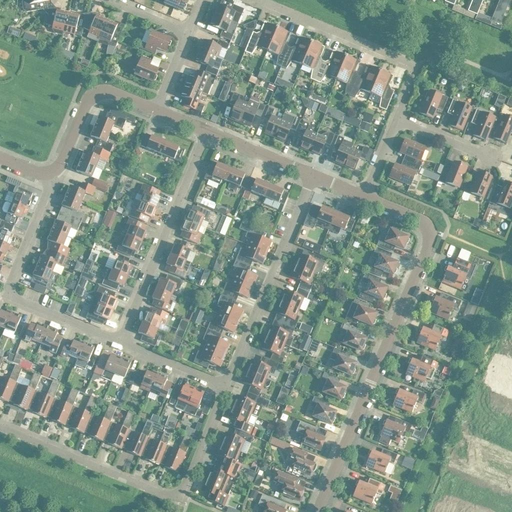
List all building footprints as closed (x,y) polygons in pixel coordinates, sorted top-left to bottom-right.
[(47,0),(23,0),(21,3),(23,10),(26,12),(42,9),(46,6),(45,2),(48,1),(47,0)] [(182,11),(186,0),(165,0),(164,3),(182,11)] [(471,0),(467,11),(476,15),(482,0),(471,0)] [(498,0),(490,21),(492,21),(499,25),(509,0),(498,0)] [(214,15),(230,22),(237,25),(243,9),(238,7),(232,5),(230,10),(218,5),(214,15)] [(63,32),(67,12),(56,10),(56,12),(51,10),(48,14),(45,25),(52,26),(51,29),(54,33),(62,35),(63,32)] [(63,32),(81,36),(83,28),(85,20),(85,19),(78,18),(79,15),(67,12),(63,32)] [(83,28),(89,31),(86,38),(97,42),(98,38),(99,38),(106,20),(95,15),(94,18),(86,15),(85,19),(85,20),(83,28)] [(230,22),(214,15),(209,26),(221,31),(219,36),(230,41),(233,35),(226,32),(230,22)] [(99,38),(98,38),(97,42),(96,43),(115,47),(123,27),(117,25),(117,24),(106,20),(99,38)] [(492,21),(490,26),(500,30),(502,25),(499,25),(492,21)] [(257,47),(267,51),(277,27),(264,22),(258,35),(252,32),(244,52),(251,55),(257,47)] [(9,27),(6,33),(18,37),(20,31),(9,27)] [(277,27),(267,51),(277,55),(275,65),(280,67),(289,47),(284,45),(290,33),(277,27)] [(165,52),(170,39),(151,32),(146,44),(141,42),(139,48),(154,54),(156,49),(165,52)] [(197,34),(193,43),(197,45),(201,36),(197,34)] [(301,65),(311,42),(298,36),(293,49),(289,47),(280,67),(285,69),(291,61),(301,65)] [(199,51),(216,57),(220,47),(226,50),(229,44),(218,40),(215,45),(203,40),(199,51)] [(324,47),(311,42),(301,65),(312,69),(310,79),(315,81),(323,62),(319,60),(324,47)] [(222,60),(216,57),(199,51),(195,61),(207,66),(205,71),(216,76),(222,60)] [(336,79),(345,56),(332,51),(327,63),(323,62),(315,81),(320,83),(325,75),(336,79)] [(134,75),(152,82),(158,70),(149,66),(151,61),(138,55),(134,65),(137,66),(134,75)] [(358,61),(345,56),(336,79),(346,84),(344,93),(349,95),(357,76),(353,74),(358,61)] [(357,76),(349,95),(354,97),(360,89),(370,94),(380,70),(367,65),(362,77),(357,76)] [(393,76),(380,70),(370,94),(380,98),(379,108),(386,111),(394,91),(387,88),(393,76)] [(214,80),(209,77),(209,76),(197,71),(194,78),(189,76),(184,86),(201,93),(207,95),(211,85),(212,85),(214,80)] [(276,78),(273,84),(282,88),(285,81),(276,78)] [(201,93),(184,86),(180,96),(186,98),(183,105),(184,105),(190,108),(194,110),(200,112),(201,113),(204,105),(197,103),(201,93)] [(277,88),(274,94),(280,97),(283,91),(277,88)] [(428,90),(419,113),(432,119),(436,109),(442,111),(447,98),(428,90)] [(229,118),(239,123),(248,102),(244,101),(243,97),(233,93),(229,104),(234,106),(229,118)] [(249,100),(248,102),(239,123),(250,127),(255,115),(260,117),(265,106),(259,103),(259,104),(249,100)] [(452,116),(448,125),(461,131),(471,107),(452,100),(447,113),(452,116)] [(310,101),(307,106),(315,110),(318,104),(310,101)] [(274,137),(281,120),(271,116),(274,110),(268,107),(263,118),(269,121),(264,133),(274,137)] [(327,107),(324,114),(330,117),(333,110),(327,107)] [(476,126),(472,135),(485,141),(495,117),(476,109),(470,123),(476,126)] [(94,126),(109,133),(112,125),(122,129),(125,120),(107,113),(104,119),(98,116),(94,126)] [(284,114),(281,120),(274,137),(284,141),(289,129),(295,131),(300,120),(284,114)] [(510,134),(511,134),(511,118),(502,115),(493,138),(506,143),(510,134)] [(309,151),(316,135),(311,133),(311,131),(310,126),(308,126),(308,124),(303,122),(298,133),(304,135),(299,147),(309,151)] [(362,122),(360,128),(368,131),(370,125),(362,122)] [(95,147),(109,153),(110,154),(113,145),(106,142),(109,133),(94,126),(90,137),(98,140),(95,147)] [(316,135),(309,151),(319,156),(324,143),(330,146),(334,135),(327,132),(320,135),(320,136),(316,135)] [(184,150),(165,142),(145,134),(140,146),(179,162),(184,150)] [(344,166),(351,149),(353,144),(343,140),(343,138),(338,136),(333,147),(338,149),(333,162),(344,166)] [(402,160),(419,167),(422,161),(420,160),(425,148),(406,140),(401,152),(405,154),(402,160)] [(80,161),(95,168),(99,159),(106,162),(109,153),(95,147),(94,147),(91,154),(84,151),(80,161)] [(361,153),(351,149),(344,166),(354,170),(359,158),(365,160),(369,149),(363,147),(361,153)] [(417,174),(419,167),(402,160),(400,167),(396,165),(391,177),(410,185),(415,173),(417,174)] [(95,168),(80,161),(75,171),(91,178),(95,168)] [(225,181),(230,169),(216,163),(216,164),(211,161),(204,179),(218,185),(221,179),(225,181)] [(435,163),(432,171),(440,174),(443,166),(435,163)] [(437,181),(445,185),(446,185),(447,183),(458,187),(466,168),(453,163),(452,168),(444,165),(437,181)] [(244,175),(230,169),(225,181),(231,183),(228,189),(237,192),(239,187),(245,189),(250,177),(244,175)] [(463,192),(470,195),(471,195),(472,193),(482,198),(490,179),(478,173),(476,178),(470,175),(463,192)] [(245,189),(250,191),(264,197),(269,185),(255,179),(255,180),(250,177),(245,189)] [(90,186),(95,188),(104,192),(107,185),(93,179),(90,186)] [(69,186),(65,196),(81,202),(85,193),(92,195),(95,188),(90,186),(82,183),(79,190),(69,186)] [(489,203),(495,205),(497,206),(497,204),(508,208),(511,198),(511,187),(504,184),(502,188),(496,185),(489,203)] [(135,200),(140,202),(155,208),(160,198),(159,198),(161,192),(143,185),(138,195),(137,194),(135,200)] [(269,185),(264,197),(278,203),(284,205),(288,193),(283,191),(269,185)] [(31,200),(29,199),(32,193),(15,186),(12,193),(15,194),(11,204),(27,210),(31,200)] [(81,202),(65,196),(61,206),(67,208),(64,216),(80,223),(83,214),(77,212),(81,202)] [(202,198),(200,204),(213,209),(216,204),(202,198)] [(2,212),(7,214),(4,220),(16,225),(18,218),(20,219),(22,214),(26,215),(28,210),(27,210),(11,204),(7,202),(4,203),(1,209),(2,212)] [(134,210),(131,217),(149,224),(155,208),(140,202),(138,207),(135,206),(134,210)] [(328,230),(330,224),(335,212),(321,207),(321,208),(312,204),(303,224),(313,228),(314,224),(328,230)] [(184,220),(206,229),(209,224),(206,222),(210,212),(195,206),(193,212),(188,210),(184,220)] [(335,212),(330,224),(328,230),(338,234),(340,229),(344,230),(350,232),(354,221),(349,218),(335,212)] [(219,232),(226,216),(220,213),(213,230),(219,232)] [(51,231),(66,237),(70,229),(76,232),(80,223),(64,216),(61,223),(55,221),(51,231)] [(105,217),(102,225),(110,228),(113,220),(105,217)] [(472,225),(478,228),(481,221),(474,218),(472,225)] [(128,230),(126,236),(141,243),(145,232),(144,232),(147,226),(128,219),(124,229),(128,230)] [(206,229),(184,220),(180,231),(184,232),(182,238),(197,244),(201,234),(204,235),(206,229)] [(0,241),(11,247),(11,246),(16,237),(10,234),(14,226),(1,221),(0,222),(0,230),(0,241)] [(247,245),(266,253),(270,242),(269,241),(272,232),(266,230),(265,232),(241,223),(238,229),(246,232),(244,237),(250,239),(247,245)] [(376,245),(390,251),(393,246),(403,250),(408,237),(389,229),(387,236),(385,236),(380,238),(376,245)] [(47,241),(49,242),(46,249),(67,258),(70,250),(62,247),(66,237),(51,231),(47,241)] [(137,253),(141,243),(126,236),(123,242),(120,240),(115,250),(130,257),(132,251),(137,253)] [(170,254),(186,261),(192,264),(197,254),(190,251),(184,248),(186,243),(181,240),(179,246),(174,244),(170,254)] [(11,246),(11,247),(0,241),(0,261),(1,262),(4,255),(5,256),(7,250),(10,252),(12,247),(11,246)] [(261,264),(266,253),(247,245),(245,251),(240,249),(235,260),(248,265),(250,259),(261,264)] [(387,258),(389,253),(375,247),(371,257),(377,260),(374,267),(370,266),(368,272),(379,277),(382,271),(392,275),(397,263),(387,258)] [(41,256),(36,266),(52,272),(55,264),(63,268),(67,258),(46,249),(43,257),(41,256)] [(313,273),(319,276),(323,264),(321,263),(323,258),(312,253),(309,259),(299,255),(294,266),(313,273)] [(186,261),(170,254),(166,265),(170,267),(168,272),(183,279),(188,268),(183,266),(186,261)] [(112,270),(127,277),(131,267),(127,265),(129,259),(124,257),(122,263),(116,260),(112,270)] [(447,267),(441,282),(460,290),(465,278),(469,280),(475,265),(457,258),(452,269),(447,267)] [(245,272),(248,265),(235,260),(232,267),(237,269),(233,280),(252,287),(256,276),(245,272)] [(32,276),(33,276),(39,278),(37,284),(46,288),(48,282),(48,281),(51,282),(53,282),(55,282),(56,280),(56,278),(55,276),(54,275),(51,274),(52,272),(36,266),(32,276)] [(313,273),(294,266),(290,277),(300,281),(297,288),(309,292),(312,286),(308,284),(313,273)] [(83,270),(80,277),(92,282),(95,275),(89,273),(83,270)] [(123,287),(127,277),(112,270),(109,276),(106,274),(101,285),(116,291),(118,285),(123,287)] [(377,284),(379,278),(365,273),(361,283),(367,285),(363,293),(360,291),(357,297),(371,303),(373,297),(382,301),(387,288),(377,284)] [(156,289),(171,295),(173,290),(175,291),(179,289),(183,281),(167,275),(165,280),(160,278),(156,289)] [(67,279),(64,287),(72,290),(76,283),(67,279)] [(221,294),(233,300),(236,294),(247,298),(252,287),(233,280),(231,285),(226,283),(221,294)] [(77,286),(74,293),(81,297),(84,289),(83,289),(77,286)] [(97,305),(113,311),(117,301),(113,299),(115,293),(98,286),(94,296),(100,298),(97,305)] [(309,292),(297,288),(295,294),(284,290),(280,301),(298,309),(303,298),(306,299),(309,292)] [(171,295),(156,289),(152,299),(156,301),(154,306),(171,313),(175,303),(169,300),(171,295)] [(204,289),(202,295),(209,298),(212,292),(204,289)] [(435,297),(428,312),(447,320),(452,308),(457,310),(460,301),(440,293),(438,299),(435,297)] [(242,310),(230,305),(233,300),(221,294),(216,306),(221,308),(219,314),(238,322),(242,310)] [(376,313),(369,310),(366,309),(368,304),(355,298),(352,304),(351,304),(344,322),(355,326),(358,321),(371,326),(376,313)] [(295,315),(298,309),(280,301),(275,312),(289,318),(286,324),(294,328),(299,317),(295,315)] [(467,303),(463,314),(473,318),(477,307),(467,303)] [(109,321),(113,311),(97,305),(93,314),(90,313),(87,319),(102,325),(104,319),(109,321)] [(146,313),(142,323),(157,329),(160,324),(164,325),(168,315),(153,309),(150,314),(146,313)] [(10,313),(11,313),(11,312),(6,310),(5,313),(0,311),(0,326),(4,329),(10,313)] [(20,317),(11,313),(10,313),(4,329),(14,333),(13,336),(18,338),(23,327),(17,324),(20,317)] [(207,329),(219,334),(221,328),(233,333),(238,322),(219,314),(214,325),(209,323),(207,329)] [(155,335),(157,329),(142,323),(137,333),(142,335),(140,341),(154,347),(159,337),(155,335)] [(361,352),(366,339),(356,335),(358,329),(344,324),(342,329),(347,331),(342,344),(361,352)] [(448,332),(437,327),(428,324),(425,329),(422,328),(416,343),(435,351),(440,339),(444,341),(448,332)] [(47,328),(48,327),(43,325),(41,329),(36,326),(36,327),(30,325),(23,340),(30,343),(31,340),(41,344),(47,328)] [(265,337),(283,345),(285,339),(289,341),(292,335),(291,335),(293,329),(282,325),(280,330),(269,326),(265,337)] [(307,325),(304,332),(310,334),(312,328),(307,325)] [(47,328),(41,344),(50,348),(49,351),(55,354),(62,338),(56,335),(57,332),(47,328)] [(207,341),(205,348),(224,355),(228,344),(216,339),(219,334),(207,329),(202,339),(207,341)] [(177,330),(174,336),(182,339),(184,333),(177,330)] [(283,345),(265,337),(260,348),(272,353),(269,360),(278,363),(280,364),(285,354),(280,352),(283,345)] [(67,355),(77,359),(84,343),(79,341),(78,344),(66,339),(58,359),(64,361),(67,355)] [(301,341),(299,348),(306,351),(309,345),(301,341)] [(84,343),(77,359),(87,363),(86,366),(91,368),(96,357),(91,355),(94,348),(84,343)] [(224,355),(205,348),(202,354),(197,351),(193,363),(205,367),(207,362),(219,367),(224,355)] [(351,376),(356,363),(346,359),(348,354),(334,348),(332,354),(337,356),(332,368),(351,376)] [(120,359),(121,358),(104,351),(94,374),(111,381),(120,359)] [(15,354),(12,362),(18,364),(20,359),(21,356),(15,354)] [(411,359),(405,374),(424,382),(429,370),(433,372),(437,363),(417,355),(415,361),(411,359)] [(246,371),(265,379),(268,372),(273,374),(278,363),(269,360),(265,358),(262,365),(251,360),(246,371)] [(130,363),(120,359),(111,381),(120,385),(122,384),(123,381),(131,385),(136,372),(127,369),(130,363)] [(41,373),(45,364),(38,360),(33,369),(41,373)] [(0,376),(0,399),(7,402),(8,401),(15,383),(22,368),(15,365),(8,380),(0,376)] [(42,374),(41,376),(47,378),(52,368),(46,366),(42,374)] [(444,366),(442,373),(448,376),(451,369),(444,366)] [(53,368),(49,377),(57,380),(60,371),(53,368)] [(136,372),(131,385),(140,388),(141,385),(150,389),(157,374),(157,373),(153,371),(151,374),(146,372),(144,376),(136,372)] [(271,381),(265,379),(246,371),(242,382),(260,390),(262,386),(266,388),(269,387),(271,381)] [(340,400),(346,388),(335,383),(338,378),(324,372),(321,378),(327,380),(322,393),(340,400)] [(8,401),(13,403),(13,405),(26,410),(27,409),(34,391),(41,376),(33,373),(27,388),(15,383),(8,401)] [(157,374),(150,389),(160,393),(159,396),(168,399),(174,383),(166,380),(167,378),(157,374)] [(27,409),(32,411),(32,412),(45,418),(46,417),(45,417),(53,398),(53,399),(59,384),(52,381),(46,396),(34,391),(27,409)] [(193,389),(194,389),(194,388),(189,386),(188,389),(182,387),(181,389),(175,386),(168,403),(175,406),(174,408),(184,412),(193,389)] [(45,417),(46,417),(51,419),(50,420),(64,426),(65,424),(64,424),(72,406),(78,391),(71,388),(65,403),(53,399),(53,398),(45,417)] [(193,389),(184,412),(199,418),(202,413),(201,413),(206,402),(200,400),(203,393),(194,389),(193,389)] [(398,390),(392,405),(411,413),(416,401),(420,403),(424,394),(413,389),(411,395),(398,390)] [(434,391),(432,395),(440,398),(443,390),(439,389),(434,391)] [(91,414),(97,399),(90,396),(84,411),(72,406),(64,424),(65,424),(70,427),(69,428),(83,434),(83,432),(91,414)] [(232,407),(250,414),(255,403),(236,396),(232,407)] [(330,425),(336,412),(325,408),(328,402),(314,397),(310,406),(315,409),(312,417),(330,425)] [(109,422),(110,422),(116,407),(109,404),(103,419),(91,414),(83,432),(89,435),(88,436),(102,442),(102,440),(109,422)] [(286,405),(284,411),(290,414),(292,408),(286,405)] [(249,435),(257,417),(250,414),(232,407),(227,418),(233,420),(230,427),(235,429),(239,431),(249,435)] [(473,407),(465,427),(477,432),(486,412),(473,407)] [(128,430),(129,430),(135,415),(128,412),(121,427),(110,422),(109,422),(102,440),(108,442),(107,444),(121,449),(121,448),(128,430)] [(486,412),(477,432),(489,437),(497,417),(486,412)] [(152,415),(150,421),(157,424),(160,418),(152,415)] [(497,417),(489,437),(501,441),(509,422),(497,417)] [(386,421),(379,436),(381,436),(378,442),(388,446),(390,440),(398,443),(403,432),(408,434),(411,425),(396,418),(394,424),(386,421)] [(147,437),(147,438),(151,428),(154,423),(147,420),(140,435),(129,430),(128,430),(121,448),(126,450),(126,452),(139,457),(140,456),(147,437)] [(325,438),(323,438),(313,433),(315,428),(300,421),(295,432),(304,435),(301,443),(319,451),(325,438)] [(511,423),(509,422),(501,441),(511,446),(511,423)] [(154,423),(151,428),(163,433),(165,428),(154,423)] [(158,465),(159,464),(166,445),(172,431),(165,428),(163,433),(159,442),(147,438),(147,437),(140,456),(145,458),(145,459),(158,465)] [(249,435),(239,431),(236,437),(225,433),(220,444),(239,452),(243,441),(250,444),(253,436),(249,435)] [(159,464),(164,466),(163,467),(177,473),(191,438),(184,435),(178,450),(166,445),(159,464)] [(266,440),(263,448),(279,455),(283,447),(266,440)] [(239,452),(220,444),(216,455),(222,458),(219,464),(237,472),(242,460),(236,458),(239,452)] [(308,454),(305,453),(293,448),(289,458),(294,461),(291,468),(287,466),(285,472),(298,477),(300,472),(309,476),(311,472),(313,472),(314,471),(316,467),(316,464),(314,464),(314,463),(305,460),(308,454)] [(371,451),(365,466),(384,473),(389,462),(393,464),(397,455),(382,449),(380,454),(371,451)] [(404,457),(401,465),(410,469),(414,460),(404,457)] [(262,463),(259,469),(265,471),(267,465),(262,463)] [(237,472),(219,464),(216,471),(210,468),(206,480),(230,489),(237,472)] [(304,489),(296,485),(298,480),(278,471),(274,482),(283,486),(280,494),(298,501),(304,489)] [(447,471),(439,491),(451,496),(459,476),(447,471)] [(459,476),(451,496),(462,501),(471,481),(459,476)] [(352,496),(371,504),(376,492),(380,494),(384,485),(363,477),(361,483),(358,481),(352,496)] [(230,489),(206,480),(201,491),(207,493),(205,499),(223,506),(230,489)] [(471,481),(462,501),(474,506),(482,486),(471,481)] [(482,486),(474,506),(486,510),(494,491),(482,486)] [(252,490),(249,496),(255,498),(258,492),(252,490)] [(494,491),(486,510),(489,511),(498,511),(506,495),(494,491)] [(273,506),(276,500),(262,494),(257,505),(265,508),(263,511),(284,511),(286,511),(273,506)] [(511,511),(511,498),(506,495),(498,511),(511,511)]
